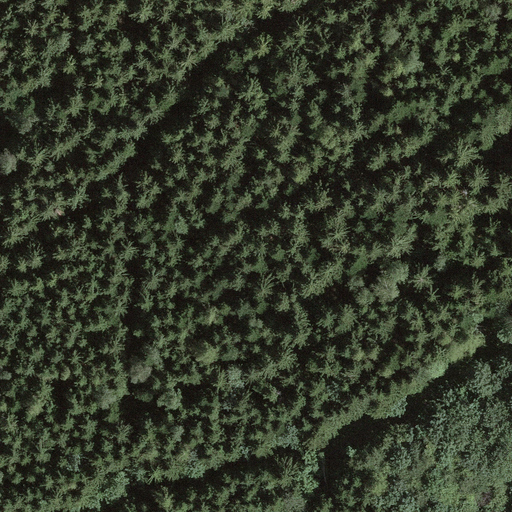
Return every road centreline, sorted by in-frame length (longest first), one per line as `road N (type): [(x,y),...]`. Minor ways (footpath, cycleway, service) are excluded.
road 1 (track): [(300,511),(355,440),(423,398),(511,293)]
road 2 (track): [(355,440),(238,457),(63,511)]
